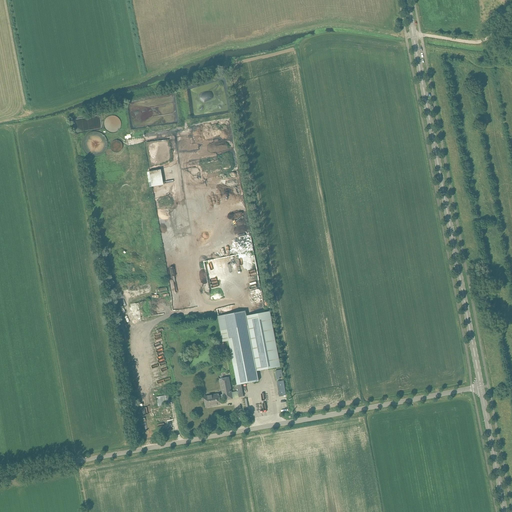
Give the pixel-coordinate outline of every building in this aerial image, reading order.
[(109,123),(106,123),(106,131),(120,130),(120,118),(109,118),(109,123)] [(82,136),(89,157),(103,152),(102,149),(105,149),(103,143),(105,143),(101,130),(82,136)] [(121,141),(112,141),(112,151),(121,151),(121,141)] [(159,169),(147,171),(149,186),(162,185),(159,169)] [(225,274),(228,273),(225,265),(229,265),(227,258),(219,261),(221,267),(223,267),(225,274)] [(256,371),(247,321),(241,323),(241,327),(227,330),(239,397),(243,396),(241,384),(258,381),(256,371)] [(223,342),(217,344),(218,349),(219,354),(225,353),(224,348),(223,342)] [(232,398),(231,394),(228,378),(220,379),(223,394),(219,395),(219,394),(204,397),(206,407),(211,406),(211,405),(220,403),(220,399),(224,398),(224,400),(232,398)] [(283,381),(277,382),(279,396),(285,395),(283,381)] [(169,403),(167,395),(155,398),(158,406),(169,403)] [(163,419),(165,426),(172,425),(171,418),(163,419)]
